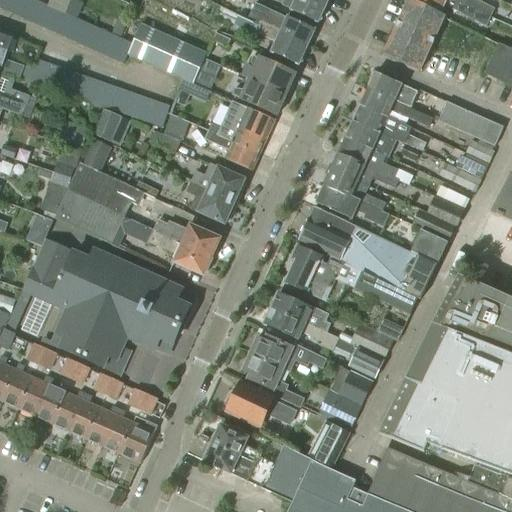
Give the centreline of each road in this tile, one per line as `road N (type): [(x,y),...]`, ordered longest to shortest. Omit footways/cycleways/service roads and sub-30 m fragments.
road 1 (residential): [(344,51),(175,419),(169,455),(143,511)]
road 2 (residential): [(364,436),(511,140)]
road 3 (residential): [(511,125),(344,51)]
